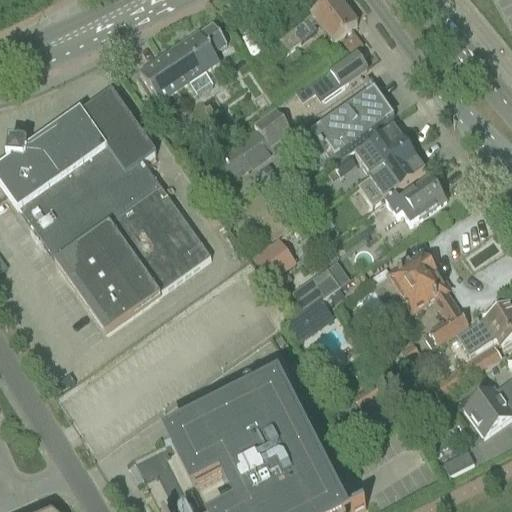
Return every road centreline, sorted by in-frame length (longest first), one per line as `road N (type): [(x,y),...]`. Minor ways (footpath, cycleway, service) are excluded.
road 1 (unknown): [(96,501),(263,371),(285,375),(296,388),(354,484),(372,486),(408,470)]
road 2 (tertiary): [(370,0),(511,178)]
road 3 (unclassified): [(100,511),(0,338)]
road 4 (tertiary): [(511,105),(424,0)]
road 5 (unclassified): [(0,65),(116,19)]
